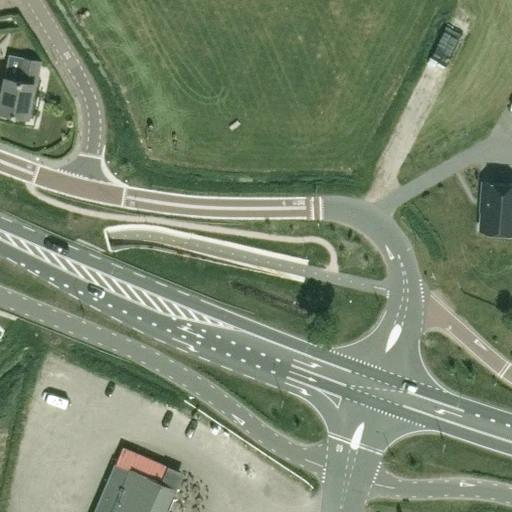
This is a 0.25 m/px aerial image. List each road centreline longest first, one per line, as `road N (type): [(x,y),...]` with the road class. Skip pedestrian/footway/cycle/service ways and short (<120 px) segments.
road 1 (primary): [(0,233),(377,388)]
road 2 (unclassified): [(345,478),(275,443),(161,364),(0,296)]
road 3 (residential): [(307,188),(255,208),(169,204),(81,187)]
road 4 (residential): [(81,187),(91,102),(32,0)]
road 5 (unclassified): [(511,495),(345,478)]
road 6 (unclassified): [(418,274),(414,298),(511,374)]
road 7 (primary): [(377,388),(511,433)]
road 8 (unclassified): [(418,274),(307,188)]
road 9 (unclassified): [(377,388),(418,274)]
